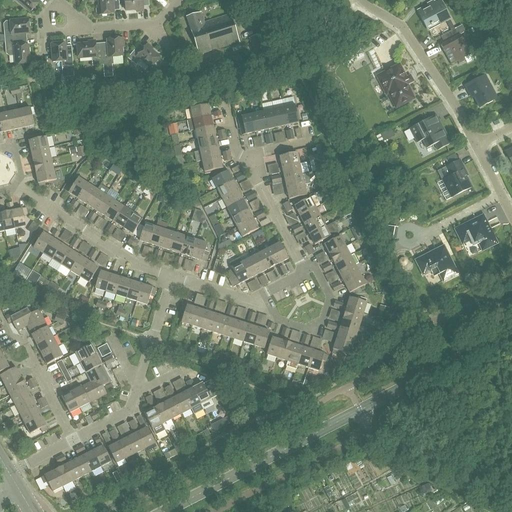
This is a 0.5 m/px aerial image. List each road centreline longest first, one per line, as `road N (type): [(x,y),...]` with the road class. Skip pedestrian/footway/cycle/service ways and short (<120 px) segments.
road 1 (tertiary): [(164,511),(358,409)]
road 2 (residential): [(477,145),(402,26),(359,0)]
road 3 (residential): [(172,275),(133,261),(14,182)]
road 4 (tertiary): [(358,409),(511,328)]
road 5 (track): [(511,494),(381,440),(364,424)]
road 6 (residential): [(303,272),(314,266),(330,297),(322,320),(305,328),(278,320),(263,292)]
road 7 (residential): [(72,440),(23,341),(4,322)]
road 8 (residential): [(303,272),(244,156)]
road 9 (residential): [(72,440),(128,410),(148,348)]
